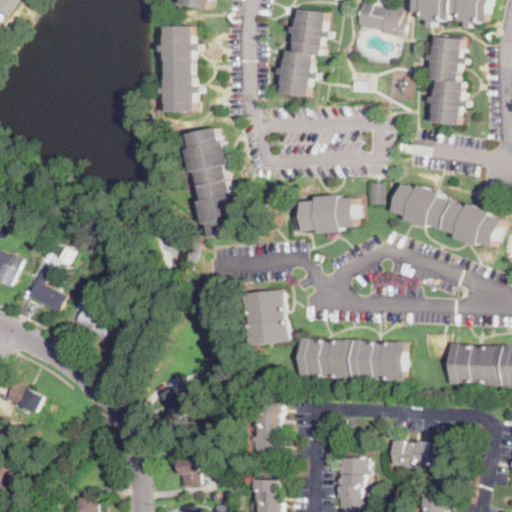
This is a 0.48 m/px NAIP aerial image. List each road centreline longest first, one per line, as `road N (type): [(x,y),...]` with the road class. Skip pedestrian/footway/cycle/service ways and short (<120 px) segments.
road 1 (residential): [(254,0),(250,78),(271,163),(381,161),(381,123),(262,126)]
road 2 (residential): [(483,511),(497,435),(487,418),(341,407),(317,424),(315,511)]
road 3 (residential): [(511,306),(338,300),(301,259),(237,265)]
road 4 (residential): [(142,511),(132,438),(105,393),(66,359),(0,324)]
road 5 (residential): [(511,8),(503,50),(511,171)]
